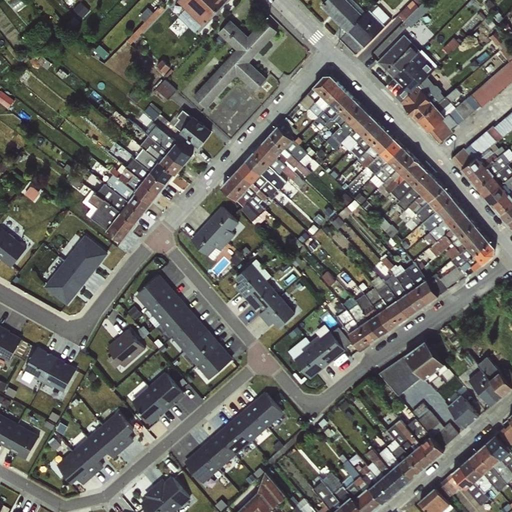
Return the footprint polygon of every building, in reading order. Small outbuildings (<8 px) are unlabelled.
[(181,0),(207,24),(230,0),(181,0)] [(347,32),(363,15),(348,0),(325,0),(321,5),(347,32)] [(417,0),(412,0),(401,13),(414,26),(429,10),(417,0)] [(363,15),(347,32),(364,48),(392,19),(376,3),(363,15)] [(135,42),(162,13),(157,9),(131,38),(135,42)] [(271,76),(253,60),(282,29),(269,17),(252,35),(234,17),(221,31),(239,48),(196,94),(210,106),(240,73),(259,90),(271,76)] [(453,52),(462,40),(455,36),(447,47),(453,52)] [(300,102),(308,110),(338,81),(332,75),(325,75),(314,87),(300,102)] [(167,78),(158,88),(169,97),(178,87),(167,78)] [(346,89),(338,81),(308,110),(308,115),(312,119),(316,118),(346,89)] [(0,100),(12,106),(17,96),(3,89),(0,94),(0,100)] [(354,97),(346,89),(316,118),(313,122),(321,130),(327,125),(354,97)] [(362,105),(354,97),(327,125),(331,128),(337,122),(342,127),(362,105)] [(371,114),(362,105),(342,127),(345,130),(337,138),(341,142),(371,114)] [(175,115),(170,122),(199,148),(213,130),(183,109),(177,116),(175,115)] [(462,168),(496,143),(511,130),(511,110),(495,125),(494,124),(466,148),(463,146),(452,156),(462,168)] [(379,121),(371,114),(341,142),(319,165),(325,171),(328,172),(335,166),(332,163),(333,161),(331,160),(345,147),(347,149),(349,148),(351,150),(379,121)] [(270,134),(305,166),(314,158),(292,136),(297,129),(285,118),(270,134)] [(387,130),(379,121),(351,150),(359,158),(387,130)] [(149,134),(185,164),(193,155),(157,125),(149,134)] [(396,138),(387,130),(359,158),(356,161),(360,165),(361,164),(365,167),(367,165),(368,166),(396,138)] [(185,164),(149,134),(145,132),(137,142),(143,148),(175,173),(177,174),(185,164)] [(263,142),(296,172),(299,169),(306,176),(311,172),(305,166),(270,134),(263,142)] [(403,146),(396,138),(368,166),(376,173),(403,146)] [(255,150),(280,175),(283,172),(301,187),(306,182),(296,172),(263,142),(255,150)] [(496,143),(462,168),(471,178),(506,150),(502,145),(499,147),(496,143)] [(412,154),(403,146),(376,173),(370,179),(379,187),(412,154)] [(506,150),(471,178),(478,187),(509,163),(511,160),(511,150),(510,147),(506,150)] [(135,158),(168,183),(175,173),(143,148),(135,158)] [(246,160),(279,189),(284,185),(277,178),(280,175),(255,150),(246,160)] [(168,183),(135,158),(132,154),(129,158),(122,154),(117,160),(122,164),(160,193),(168,183)] [(420,162),(412,154),(379,187),(377,188),(386,197),(394,188),(420,162)] [(239,168),(269,196),(273,200),(277,195),(275,193),(279,189),(246,160),(239,168)] [(428,171),(420,162),(394,188),(402,196),(428,171)] [(511,167),(509,163),(478,187),(486,196),(511,174),(511,167)] [(160,193),(122,164),(118,169),(114,167),(111,171),(128,185),(152,203),(160,193)] [(231,177),(261,204),(269,196),(239,168),(231,177)] [(436,179),(428,171),(402,196),(397,202),(405,210),(436,179)] [(511,174),(486,196),(493,205),(511,190),(511,174)] [(152,203),(128,185),(126,189),(111,177),(106,183),(112,189),(145,212),(152,203)] [(261,204),(231,177),(223,186),(244,206),(242,208),(255,224),(269,212),(261,204)] [(446,188),(436,179),(405,210),(413,217),(417,214),(446,188)] [(145,212),(112,189),(110,192),(100,183),(95,191),(137,223),(145,212)] [(453,197),(446,188),(417,214),(423,222),(453,197)] [(511,190),(493,205),(501,214),(511,205),(511,190)] [(92,205),(130,232),(137,223),(95,191),(90,198),(95,202),(92,205)] [(461,206),(453,197),(423,222),(427,226),(422,231),(426,235),(461,206)] [(130,232),(92,205),(86,214),(123,241),(130,232)] [(507,222),(511,218),(511,205),(501,214),(507,222)] [(207,222),(228,241),(235,234),(231,230),(239,222),(222,206),(207,222)] [(468,214),(461,206),(426,235),(424,237),(431,245),(468,214)] [(476,224),(468,214),(431,245),(425,250),(432,260),(445,250),(476,224)] [(395,234),(400,228),(386,215),(381,221),(395,234)] [(228,241),(207,222),(191,238),(213,259),(222,251),(220,249),(228,241)] [(484,232),(476,224),(445,250),(453,259),(484,232)] [(26,247),(2,227),(0,230),(0,256),(11,265),(26,247)] [(491,241),(484,232),(453,259),(459,266),(461,267),(491,241)] [(88,278),(108,253),(86,235),(66,260),(88,278)] [(496,246),(491,241),(461,267),(468,276),(494,254),(496,246)] [(392,271),(397,277),(419,308),(428,302),(406,269),(401,264),(398,266),(397,264),(395,265),(386,256),(382,261),(392,271)] [(68,303),(88,278),(66,260),(45,286),(68,303)] [(411,266),(406,269),(428,302),(439,294),(428,279),(415,262),(410,265),(411,266)] [(246,297),(267,280),(252,263),(236,277),(241,282),(236,286),(246,297)] [(444,265),(428,279),(439,294),(468,276),(461,267),(459,266),(449,272),(444,265)] [(150,310),(175,291),(160,274),(137,294),(150,310)] [(371,281),(375,287),(399,322),(410,315),(387,283),(382,278),(380,275),(371,281)] [(397,277),(387,283),(410,315),(419,308),(397,277)] [(267,280),(246,297),(255,308),(259,305),(264,310),(281,295),(267,280)] [(375,287),(365,293),(390,328),(399,322),(375,287)] [(165,321),(187,305),(175,291),(150,310),(154,314),(150,318),(157,326),(161,322),(165,321)] [(365,293),(356,300),(381,335),(390,328),(365,293)] [(281,295),(264,310),(260,313),(270,325),(274,321),(279,326),(295,312),(281,295)] [(349,309),(354,318),(372,341),(381,335),(356,300),(351,295),(342,302),(349,309)] [(174,338),(199,319),(187,305),(165,321),(161,322),(174,338)] [(360,349),(372,341),(354,318),(349,320),(343,311),(337,315),(360,349)] [(186,351),(211,332),(199,319),(174,338),(186,351)] [(0,326),(0,355),(12,362),(24,339),(0,326)] [(130,331),(110,348),(127,368),(147,351),(130,331)] [(318,334),(310,341),(328,365),(346,351),(330,331),(321,338),(318,334)] [(198,365),(223,346),(211,332),(186,351),(198,365)] [(311,378),(328,365),(310,341),(301,348),(303,351),(295,358),(311,378)] [(415,348),(435,373),(444,367),(425,342),(415,348)] [(233,357),(223,346),(198,365),(209,378),(233,357)] [(38,348),(26,372),(67,392),(79,368),(38,348)] [(435,373),(415,348),(379,372),(398,396),(423,376),(427,380),(435,373)] [(481,368),(503,394),(511,387),(511,371),(509,368),(503,373),(488,355),(478,364),(481,368)] [(503,394),(481,368),(468,379),(490,405),(503,394)] [(185,394),(166,372),(150,386),(169,409),(185,394)] [(133,400),(153,423),(169,409),(150,386),(133,400)] [(265,392),(250,405),(268,427),(284,413),(265,392)] [(479,415),(462,394),(449,405),(466,426),(479,415)] [(407,424),(436,458),(444,451),(443,448),(459,433),(450,422),(444,425),(423,401),(412,410),(417,417),(407,424)] [(252,440),(268,427),(250,405),(235,418),(252,440)] [(134,430),(118,411),(104,424),(124,448),(135,439),(130,433),(134,430)] [(0,442),(5,445),(18,423),(0,413),(0,442)] [(235,455),(252,440),(235,418),(219,432),(235,455)] [(436,458),(407,424),(401,418),(387,430),(395,439),(424,468),(436,458)] [(39,435),(18,423),(5,445),(19,452),(18,454),(27,458),(39,435)] [(114,457),(124,448),(104,424),(89,437),(104,455),(110,451),(114,457)] [(222,467),(235,455),(219,432),(204,445),(222,467)] [(488,442),(511,471),(511,450),(497,434),(488,442)] [(104,455),(89,437),(74,450),(94,474),(104,466),(99,459),(104,455)] [(424,468),(395,439),(387,445),(389,447),(414,477),(424,468)] [(480,448),(508,483),(511,479),(511,471),(488,442),(480,448)] [(414,477),(389,447),(385,451),(378,443),(373,447),(405,485),(414,477)] [(204,483),(222,467),(204,445),(185,461),(204,483)] [(405,485),(373,447),(366,453),(373,461),(368,465),(393,494),(405,485)] [(471,456),(493,486),(499,491),(508,483),(480,448),(471,456)] [(85,482),(94,474),(74,450),(58,463),(73,482),(80,477),(85,482)] [(372,511),(384,502),(348,459),(343,453),(339,456),(345,462),(342,465),(350,474),(342,482),(365,511),(366,511),(372,511)] [(393,494),(368,465),(366,464),(363,466),(353,454),(348,459),(384,502),(393,494)] [(436,487),(448,499),(472,478),(485,493),(493,486),(471,456),(436,487)] [(272,511),(271,510),(288,495),(271,475),(275,472),(270,467),(266,470),(257,491),(235,511),(272,511)] [(364,511),(365,511),(342,482),(332,471),(331,471),(322,480),(350,511),(364,511)] [(177,509),(191,497),(171,475),(165,480),(163,477),(156,484),(177,509)] [(350,511),(322,480),(314,488),(326,505),(332,511),(350,511)] [(173,511),(177,509),(156,484),(145,493),(147,497),(142,502),(150,511),(173,511)] [(448,499),(436,487),(420,501),(429,511),(441,511),(451,503),(448,499)] [(317,511),(308,501),(298,510),(300,511),(317,511)]
